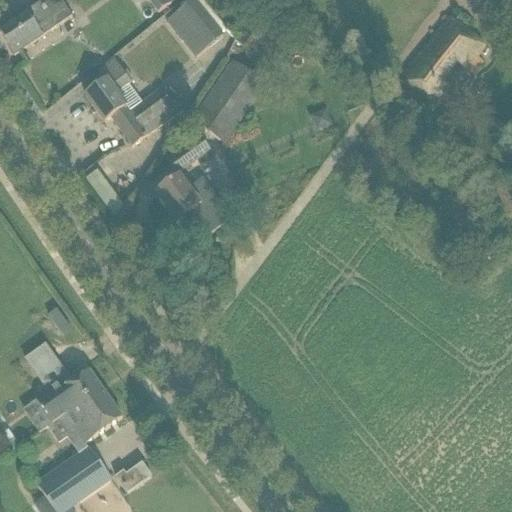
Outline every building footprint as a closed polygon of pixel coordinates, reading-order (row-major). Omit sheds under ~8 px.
[(46,0),(0,31),(0,37),(14,58),(72,19),(59,0),(46,0)] [(145,0),(158,15),(171,6),(167,0),(145,0)] [(183,10),(177,15),(206,51),(223,38),(221,35),(226,31),(201,0),(186,0),(179,6),(183,10)] [(475,58),(484,49),(474,40),(450,20),(399,82),(423,102),(424,102),(440,115),(456,96),(449,90),(464,72),(471,78),(482,64),(475,58)] [(131,85),(114,61),(97,73),(106,85),(85,100),(104,126),(111,121),(132,150),(176,118),(158,94),(130,114),(116,96),(131,85)] [(192,124),(224,146),(266,86),(234,64),(192,124)] [(451,142),(446,147),(457,157),(463,150),(466,147),(454,137),(451,142)] [(167,163),(178,177),(210,154),(199,139),(167,163)] [(86,183),(114,222),(123,210),(97,174),(86,183)] [(180,180),(156,197),(176,225),(189,216),(206,240),(231,222),(203,183),(189,193),(180,180)] [(39,382),(59,367),(47,350),(27,365),(39,382)] [(64,383),(35,403),(52,427),(61,421),(61,422),(61,421),(61,422),(74,413),(72,410),(100,390),(89,374),(74,384),(68,388),(66,384),(64,383)] [(61,422),(61,421),(64,426),(71,435),(74,433),(85,447),(121,421),(122,421),(105,397),(100,390),(72,410),(74,413),(61,422)] [(88,450),(35,486),(53,511),(68,511),(111,483),(88,450)] [(129,496),(156,478),(145,462),(118,481),(129,496)]
